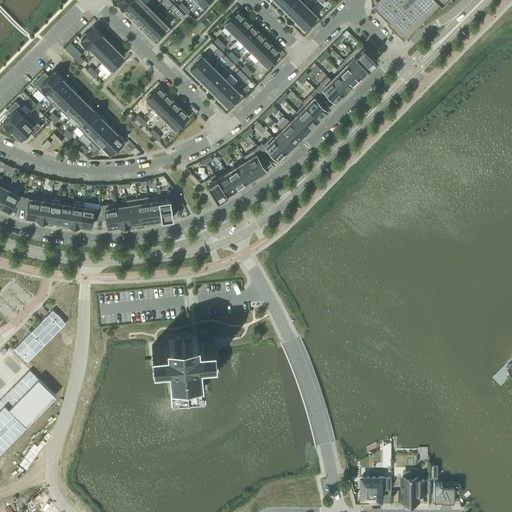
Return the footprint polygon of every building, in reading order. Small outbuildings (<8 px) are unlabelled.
[(119,0),(118,1),(125,9),(134,0),(119,0)] [(134,0),(125,9),(133,16),(146,3),(148,0),(134,0)] [(301,0),(289,0),(283,7),(289,14),(302,0),(301,0)] [(302,0),(289,14),(296,20),(309,7),(302,0)] [(371,0),(388,16),(387,18),(403,34),(436,0),(371,0)] [(146,3),(133,16),(140,23),(153,10),(146,3)] [(174,4),(171,7),(175,11),(181,17),(184,14),(178,8),(174,4)] [(309,7),(296,20),(304,28),(312,20),(313,21),(317,17),(316,16),(317,15),(309,7)] [(153,10),(140,23),(147,31),(160,18),(153,10)] [(245,18),(237,10),(230,18),(229,17),(224,21),(225,22),(224,23),(232,31),(245,18)] [(160,18),(147,31),(155,38),(162,31),(163,32),(168,27),(167,26),(168,25),(160,18)] [(252,24),(245,18),(232,31),(239,38),(252,24)] [(259,31),(252,24),(239,38),(246,44),(259,31)] [(85,32),(80,37),(82,38),(81,39),(88,46),(101,33),(94,26),(86,33),(85,32)] [(265,38),(259,31),(246,44),(252,51),(265,38)] [(101,33),(88,46),(96,54),(109,41),(101,33)] [(272,45),(265,38),(252,51),(259,58),(272,45)] [(109,41),(96,54),(103,61),(116,48),(109,41)] [(360,43),(351,51),(368,68),(377,60),(360,43)] [(280,52),(272,45),(259,58),(267,65),(268,65),(269,66),(273,61),(272,60),(280,52)] [(103,61),(99,65),(106,72),(110,68),(111,68),(112,69),(117,64),(116,63),(124,55),(116,48),(103,61)] [(351,51),(343,59),(361,76),(368,68),(351,51)] [(198,61),(190,69),(198,76),(211,63),(203,56),(202,56),(201,55),(196,60),(198,61)] [(346,63),(339,71),(352,84),(361,76),(343,59),(343,60),(346,63)] [(211,63),(198,76),(205,84),(218,70),(211,63)] [(44,71),(33,83),(45,95),(62,78),(54,70),(49,76),(44,71)] [(218,70),(205,84),(212,91),(225,78),(218,70)] [(328,75),(327,75),(344,92),(352,84),(339,71),(331,78),(328,75)] [(225,78),(212,91),(219,98),(232,85),(238,80),(230,72),(225,78)] [(319,84),(315,88),(323,97),(328,92),(336,101),(344,92),(327,75),(319,84)] [(62,78),(45,95),(53,103),(70,85),(62,78)] [(70,85),(53,103),(56,100),(63,107),(61,109),(61,110),(78,93),(70,85)] [(232,85),(219,98),(227,106),(235,98),(236,99),(240,94),(239,93),(240,92),(232,85)] [(151,94),(150,93),(146,97),(147,98),(146,99),(153,107),(166,93),(159,86),(151,94)] [(310,92),(302,101),(319,118),(328,109),(319,101),(323,97),(315,88),(310,92)] [(78,93),(61,110),(69,117),(85,101),(78,93)] [(174,101),(166,93),(153,107),(161,114),(174,101)] [(20,105),(16,100),(7,109),(11,113),(3,122),(12,130),(28,113),(27,114),(19,106),(20,105)] [(85,101),(69,117),(69,118),(72,115),(79,122),(76,125),(93,108),(85,101)] [(181,108),(174,101),(161,114),(168,121),(181,108)] [(304,103),(296,111),(311,126),(319,118),(302,101),(304,103)] [(93,108),(76,125),(84,132),(83,133),(101,116),(93,108)] [(189,116),(181,108),(168,121),(176,129),(176,128),(177,129),(182,124),(181,123),(189,116)] [(286,117),(303,134),(311,126),(296,111),(297,113),(290,120),(286,117)] [(41,126),(28,113),(12,130),(20,138),(28,130),(33,134),(41,126)] [(101,116),(83,133),(91,141),(108,123),(101,116)] [(286,117),(278,125),(295,142),(303,134),(286,117)] [(108,123),(91,141),(99,149),(102,146),(102,145),(116,131),(108,123)] [(272,134),(272,135),(287,150),(295,142),(278,125),(281,129),(274,136),(272,134)] [(116,131),(102,145),(102,146),(110,153),(112,151),(115,154),(125,144),(122,141),(124,139),(116,131)] [(62,140),(54,132),(50,136),(59,144),(62,140)] [(262,141),(257,145),(265,155),(270,150),(279,159),(287,150),(272,135),(264,143),(262,141)] [(51,142),(47,139),(42,144),(45,148),(51,142)] [(243,155),(246,159),(256,175),(266,169),(260,159),(265,155),(257,145),(253,149),(243,155)] [(246,159),(236,165),(247,182),(256,175),(246,159)] [(236,165),(227,171),(237,188),(247,182),(236,165)] [(217,177),(227,194),(237,188),(227,171),(217,177)] [(214,173),(204,180),(217,200),(227,194),(217,177),(215,173),(214,173)] [(1,179),(0,179),(0,203),(10,184),(1,179)] [(10,184),(0,203),(0,206),(9,211),(13,204),(19,207),(23,196),(18,193),(20,189),(10,184)] [(176,193),(158,195),(162,218),(173,217),(172,209),(178,208),(176,193)] [(40,199),(37,218),(47,220),(51,197),(41,195),(40,195),(39,198),(40,199)] [(51,197),(47,220),(58,222),(61,202),(62,202),(62,197),(61,197),(52,196),(51,195),(51,197)] [(148,197),(151,220),(162,218),(158,195),(148,197)] [(23,196),(19,207),(27,208),(26,216),(37,218),(40,199),(39,198),(23,196)] [(147,196),(137,197),(141,222),(151,220),(148,197),(148,196),(147,196)] [(126,199),(126,204),(127,204),(130,223),(141,222),(137,197),(127,199),(126,199)] [(72,204),(69,223),(79,225),(83,205),(84,201),(83,201),(82,200),(74,199),(73,199),(72,199),(71,204),(72,204)] [(61,202),(58,222),(69,223),(72,204),(71,204),(62,202),(61,202)] [(99,204),(99,208),(99,220),(107,219),(108,227),(119,225),(116,205),(117,205),(116,202),(101,204),(99,204)] [(117,205),(116,205),(119,225),(130,223),(127,204),(126,204),(117,205)] [(83,205),(79,225),(90,227),(92,219),(99,220),(99,208),(83,205)] [(53,309),(40,322),(53,335),(65,322),(53,309)] [(27,361),(53,335),(40,322),(14,348),(27,361)] [(199,341),(199,335),(166,338),(167,344),(151,345),(153,362),(168,361),(170,378),(171,390),(204,387),(202,375),(201,357),(216,356),(214,339),(199,341)] [(0,450),(55,395),(30,369),(0,399),(0,450)] [(391,476),(361,476),(361,498),(371,498),(371,500),(382,500),(382,489),(391,489),(391,476)] [(418,476),(402,476),(402,501),(418,501),(418,491),(430,491),(430,479),(418,479),(418,476)] [(442,481),(434,481),(434,500),(441,500),(441,501),(454,501),(454,485),(442,485),(442,481)]
